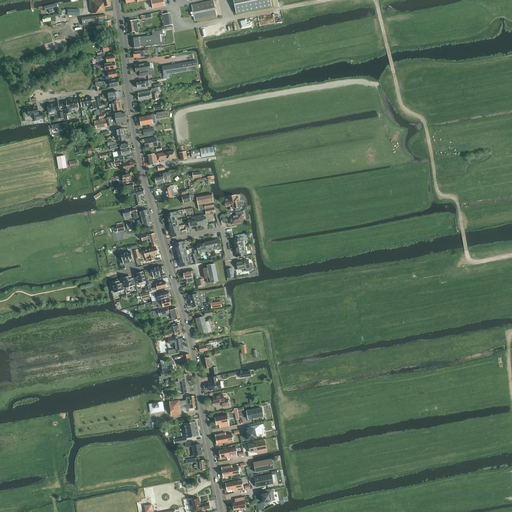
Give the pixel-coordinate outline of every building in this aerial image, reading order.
[(89,0),(91,14),(105,12),(104,7),(110,6),(110,5),(111,4),(110,2),(110,1),(110,0),(89,0)] [(153,0),(151,0),(153,8),(165,6),(163,0),(153,0)] [(191,5),(195,21),(217,17),(214,0),(191,5)] [(270,0),(233,0),(236,13),(272,6),(270,0)] [(164,26),(171,25),(169,13),(162,14),(164,26)] [(83,25),(97,23),(105,22),(105,26),(103,26),(103,28),(105,28),(106,31),(112,30),(111,21),(107,22),(106,14),(81,18),(83,25)] [(129,26),(128,26),(128,27),(129,27),(130,32),(135,32),(135,34),(138,33),(137,24),(140,23),(139,20),(136,20),(128,21),(129,26)] [(160,35),(163,34),(162,30),(152,32),(155,32),(155,35),(132,38),(133,48),(161,45),(160,35)] [(163,67),(164,75),(198,69),(197,61),(163,67)] [(151,70),(150,63),(135,65),(136,73),(139,72),(140,77),(148,75),(148,71),(151,70)] [(109,76),(101,78),(102,81),(104,81),(107,81),(106,79),(112,78),(117,77),(117,74),(118,74),(117,72),(116,72),(116,71),(108,72),(109,76)] [(104,85),(110,84),(110,87),(119,86),(119,85),(119,84),(119,82),(118,82),(118,79),(104,82),(104,81),(95,83),(96,87),(104,85)] [(150,80),(144,81),(137,82),(137,85),(137,86),(137,87),(138,87),(138,88),(145,87),(147,87),(148,86),(147,84),(151,83),(150,80)] [(160,87),(155,88),(155,89),(151,89),(152,91),(151,91),(138,93),(139,100),(152,98),(152,97),(153,97),(153,100),(158,99),(157,92),(161,92),(160,87)] [(108,93),(109,101),(120,99),(118,92),(108,93)] [(90,107),(92,107),(92,109),(97,109),(95,101),(92,101),(91,97),(80,99),(82,107),(90,105),(90,107)] [(64,106),(66,114),(70,113),(69,110),(71,110),(71,109),(79,107),(77,99),(66,101),(67,106),(64,106)] [(52,104),(47,105),(48,112),(55,111),(56,113),(58,113),(59,118),(64,118),(63,112),(60,112),(58,103),(52,104)] [(33,107),(27,108),(29,116),(34,115),(35,121),(40,120),(39,119),(44,118),(43,112),(38,113),(37,106),(35,107),(33,107)] [(154,115),(140,117),(141,126),(156,123),(154,115)] [(127,122),(125,116),(118,117),(119,119),(116,120),(115,120),(111,119),(107,120),(108,126),(117,124),(117,125),(119,125),(119,124),(127,122)] [(100,128),(106,126),(107,126),(106,119),(94,121),(96,129),(98,128),(98,129),(100,128)] [(157,147),(155,137),(155,138),(145,140),(145,139),(146,149),(147,149),(147,148),(157,146),(157,147)] [(214,155),(213,147),(200,149),(200,150),(201,158),(214,155)] [(130,148),(121,150),(122,156),(117,157),(118,161),(122,160),(122,158),(124,158),(131,156),(130,154),(131,153),(130,148)] [(168,159),(167,153),(157,154),(158,161),(168,159)] [(147,155),(149,165),(157,164),(156,155),(155,155),(155,154),(147,155)] [(59,169),(63,169),(63,171),(67,171),(65,155),(56,157),(59,169)] [(123,160),(125,170),(134,168),(133,161),(130,162),(129,159),(122,160),(123,160)] [(155,178),(155,179),(156,184),(165,182),(164,179),(167,178),(167,176),(170,175),(169,172),(162,173),(163,176),(155,178)] [(111,181),(116,180),(122,178),(123,182),(124,182),(124,184),(129,183),(129,180),(131,180),(131,179),(132,178),(132,177),(131,177),(130,177),(129,174),(120,176),(111,178),(111,181)] [(207,177),(210,191),(216,190),(213,176),(207,177)] [(127,186),(129,198),(136,196),(134,189),(133,185),(127,186)] [(174,197),(172,189),(174,189),(173,185),(165,187),(167,199),(174,197)] [(143,187),(134,189),(136,196),(138,195),(144,194),(143,187)] [(192,198),(191,194),(182,197),(184,203),(195,200),(194,198),(192,198)] [(199,211),(205,209),(214,208),(212,194),(197,196),(199,211)] [(136,196),(129,198),(130,199),(134,198),(135,202),(132,203),(133,208),(136,207),(136,205),(141,204),(138,195),(136,196)] [(235,208),(236,208),(237,208),(240,207),(238,197),(227,199),(227,201),(225,201),(226,207),(230,206),(229,204),(234,204),(234,208),(235,208)] [(168,218),(169,223),(177,220),(176,215),(177,215),(177,214),(185,212),(185,209),(176,211),(165,214),(166,219),(168,218)] [(205,214),(196,216),(198,225),(202,224),(203,225),(207,224),(205,214)] [(137,221),(138,224),(151,220),(149,215),(141,217),(142,219),(137,221)] [(229,217),(230,225),(242,223),(240,215),(229,217)] [(198,225),(196,216),(191,217),(191,216),(187,217),(189,228),(194,227),(194,226),(198,225)] [(151,220),(138,224),(139,227),(141,226),(142,229),(152,226),(151,220)] [(179,226),(170,228),(172,233),(170,233),(172,237),(183,234),(187,233),(186,230),(182,231),(180,231),(179,226)] [(234,244),(235,248),(245,246),(244,241),(244,237),(232,239),(233,244),(234,244)] [(215,240),(211,241),(213,250),(218,249),(218,250),(222,250),(220,238),(215,239),(215,240)] [(176,248),(177,252),(186,250),(184,245),(186,244),(185,241),(174,244),(175,248),(176,248)] [(207,251),(205,243),(201,243),(200,242),(196,243),(198,254),(202,254),(202,252),(207,251)] [(245,246),(235,248),(236,252),(235,253),(236,257),(247,255),(246,251),(245,246)] [(148,256),(150,261),(155,260),(153,255),(158,254),(156,247),(144,250),(145,257),(148,256)] [(131,252),(121,254),(124,264),(130,262),(130,259),(133,258),(131,252)] [(188,255),(179,258),(180,262),(179,263),(180,267),(191,264),(190,261),(191,259),(191,258),(189,257),(188,257),(188,255)] [(238,270),(246,268),(246,271),(253,270),(252,263),(249,264),(248,260),(236,262),(238,270)] [(218,281),(217,275),(215,263),(207,265),(207,268),(203,268),(205,279),(209,278),(207,279),(208,283),(210,283),(218,281)] [(161,266),(152,269),(154,278),(160,277),(159,274),(163,273),(161,266)] [(185,278),(185,279),(193,277),(192,274),(195,274),(194,270),(183,273),(184,275),(183,276),(184,278),(185,278)] [(137,277),(135,278),(136,284),(139,283),(139,285),(146,284),(146,281),(145,278),(143,272),(136,273),(137,277)] [(130,276),(123,278),(125,288),(135,285),(133,279),(130,279),(130,276)] [(119,281),(112,283),(115,292),(124,290),(123,283),(120,284),(119,281)] [(164,281),(155,284),(157,290),(166,288),(164,281)] [(167,291),(155,294),(157,301),(161,300),(161,299),(169,297),(170,296),(169,294),(168,294),(167,291)] [(189,296),(191,303),(192,307),(200,305),(200,304),(202,303),(201,299),(199,300),(197,293),(189,296)] [(160,304),(162,304),(163,307),(171,305),(169,299),(159,302),(159,301),(155,302),(156,304),(160,303),(160,304)] [(155,317),(160,316),(170,313),(171,316),(172,320),(180,317),(177,308),(169,310),(168,308),(153,312),(155,317)] [(196,319),(200,334),(208,331),(208,332),(212,331),(209,321),(205,322),(204,316),(196,319)] [(183,333),(182,330),(180,323),(173,324),(176,335),(183,333)] [(172,344),(175,344),(176,350),(183,349),(183,344),(182,344),(181,339),(179,339),(178,336),(173,337),(168,338),(169,341),(172,341),(172,344)] [(216,344),(215,341),(214,341),(211,342),(211,343),(199,346),(200,352),(211,350),(210,346),(216,344)] [(174,357),(175,360),(177,360),(177,363),(180,362),(180,364),(179,365),(180,372),(188,371),(187,363),(191,362),(189,354),(183,355),(174,357)] [(211,367),(209,357),(202,358),(204,369),(211,367)] [(172,383),(175,382),(188,380),(187,374),(176,376),(178,376),(178,378),(171,380),(172,383)] [(210,378),(211,381),(212,381),(212,383),(208,383),(210,390),(215,390),(216,390),(217,390),(218,389),(221,388),(220,381),(218,382),(217,377),(210,378)] [(222,403),(223,406),(229,405),(228,399),(224,400),(223,395),(220,395),(219,394),(217,395),(216,396),(213,397),(214,404),(222,403)] [(186,400),(180,401),(180,405),(187,404),(188,409),(196,408),(194,396),(186,397),(186,400)] [(180,400),(170,401),(171,415),(181,414),(180,405),(180,401),(180,400)] [(153,405),(152,405),(154,412),(163,410),(162,404),(157,404),(157,402),(153,403),(153,405)] [(244,407),(237,408),(239,416),(246,415),(244,407)] [(263,408),(248,411),(249,419),(255,418),(262,417),(261,414),(265,414),(264,408),(263,408)] [(215,417),(216,425),(217,425),(222,424),(222,427),(229,426),(227,415),(215,417)] [(196,421),(192,422),(185,423),(184,423),(183,424),(184,429),(185,429),(186,429),(187,432),(186,432),(187,438),(198,436),(199,436),(196,421)] [(247,431),(246,431),(248,440),(257,438),(256,435),(263,434),(261,424),(247,427),(247,431)] [(215,434),(217,444),(224,443),(223,435),(222,433),(215,435),(215,434)] [(232,434),(223,435),(224,443),(233,441),(234,441),(232,433),(232,434)] [(185,443),(186,447),(192,446),(194,456),(202,454),(200,444),(195,445),(194,441),(185,443)] [(265,441),(249,444),(250,452),(260,450),(260,449),(266,448),(265,441)] [(237,457),(238,457),(236,447),(235,447),(228,448),(230,456),(230,458),(237,457)] [(219,450),(221,458),(230,456),(228,448),(219,450)] [(195,467),(197,467),(197,471),(205,469),(204,460),(196,461),(195,458),(186,459),(186,463),(196,462),(196,465),(195,465),(195,467)] [(272,459),(254,462),(255,472),(268,470),(267,466),(273,464),(272,459)] [(231,476),(229,468),(229,466),(222,467),(221,467),(223,477),(224,477),(231,476)] [(238,466),(229,468),(231,476),(240,474),(238,466)] [(272,474),(254,478),(256,487),(274,483),(272,474)] [(242,480),(235,481),(236,489),(236,491),(244,490),(242,480)] [(226,483),(225,483),(227,491),(236,489),(235,481),(226,483)] [(272,489),(262,491),(263,494),(261,494),(263,503),(269,501),(269,502),(272,501),(271,497),(274,496),(272,489)] [(233,502),(232,502),(234,510),(246,508),(244,497),(237,498),(238,502),(233,503),(233,502)] [(191,511),(194,511),(199,511),(202,510),(210,508),(209,502),(200,504),(199,498),(191,500),(192,505),(190,505),(191,511)]
